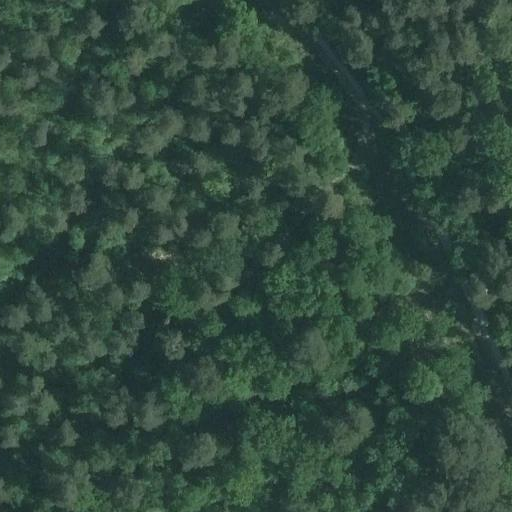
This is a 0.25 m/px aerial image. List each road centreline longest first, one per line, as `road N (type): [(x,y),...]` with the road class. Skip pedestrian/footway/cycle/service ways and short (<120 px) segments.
road 1 (track): [(384,148),(309,209),(195,327),(167,363),(144,438),(52,511)]
road 2 (track): [(384,148),(511,406)]
road 3 (track): [(283,0),(384,148)]
